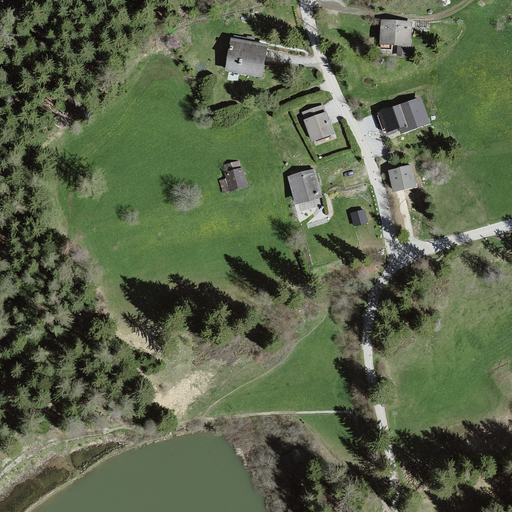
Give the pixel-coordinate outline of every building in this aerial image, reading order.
[(378,24),(377,48),(409,51),(411,25),(378,24)] [(222,75),(259,82),(267,49),(227,41),(222,75)] [(389,111),(402,138),(428,127),(417,100),(389,111)] [(301,125),(308,147),(331,138),(325,116),(301,125)] [(217,181),(222,197),(246,192),(237,164),(224,167),(225,176),(217,181)] [(386,174),(392,197),(415,192),(409,169),(386,174)] [(285,181),(290,209),(320,204),(310,172),(285,181)]
